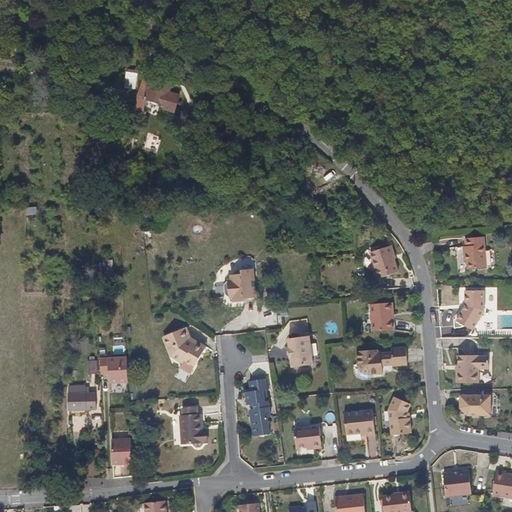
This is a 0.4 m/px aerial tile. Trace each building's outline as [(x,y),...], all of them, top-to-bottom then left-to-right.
[(126,87),(138,88),(140,72),(128,70),(126,87)] [(363,73),(355,71),(354,79),(362,81),(363,73)] [(145,97),(144,98),(164,105),(163,109),(174,113),(180,96),(170,92),(172,86),(152,79),(150,82),(144,79),(138,95),(145,97)] [(292,205),(278,206),(279,215),(293,213),(292,205)] [(467,237),(467,245),(467,251),(464,251),(464,260),(467,260),(467,268),(487,269),(486,238),(467,237)] [(394,250),(375,257),(380,273),(377,273),(381,285),(404,277),(394,250)] [(233,274),(233,279),(229,279),(226,284),(227,294),(231,298),(235,297),(235,302),(247,301),(246,298),(257,297),(254,268),(243,269),(243,273),(233,274)] [(486,311),(485,291),(465,291),(466,307),(457,320),(473,331),(486,311)] [(398,329),(397,318),(397,310),(400,310),(399,302),(375,303),(377,330),(398,329)] [(186,328),(183,329),(188,340),(206,349),(207,346),(191,338),(186,328)] [(188,340),(183,329),(164,338),(172,357),(184,364),(194,369),(206,349),(188,340)] [(290,337),(291,347),(290,348),(292,357),(293,357),(294,367),(315,363),(311,334),(290,337)] [(381,349),(360,350),(361,360),(361,365),(362,369),(363,372),(366,375),(372,380),(386,379),(385,371),(396,370),(397,372),(411,371),(409,347),(395,348),(395,353),(384,353),(384,352),(382,352),(381,349)] [(461,354),(461,364),(461,370),(459,371),(459,382),(482,382),(482,368),(492,368),(492,355),(482,355),(481,353),(461,354)] [(109,382),(129,381),(127,357),(100,358),(101,373),(108,373),(109,382)] [(194,369),(184,364),(182,369),(192,374),(194,369)] [(90,365),(90,376),(99,376),(99,365),(90,365)] [(267,373),(256,375),(253,379),(254,390),(249,391),(250,402),(257,401),(259,416),(254,416),(256,435),(272,432),(270,414),(274,413),(271,398),(268,399),(267,388),(269,388),(267,373)] [(86,387),(68,387),(68,411),(94,411),(94,394),(89,394),(89,389),(86,389),(86,387)] [(493,394),(463,394),(463,407),(471,415),(493,415),(493,394)] [(397,396),(391,409),(394,435),(414,432),(412,417),(410,417),(410,416),(409,412),(413,403),(397,396)] [(185,415),(183,415),(185,444),(195,443),(199,447),(204,447),(206,442),(208,442),(207,430),(205,430),(204,414),(200,414),(200,406),(185,407),(185,415)] [(370,432),(370,434),(379,433),(377,410),(348,413),(350,433),(364,432),(370,432)] [(298,427),(300,447),(310,446),(317,445),(317,448),(326,447),(323,424),(298,427)] [(112,439),(113,464),(132,463),(131,438),(112,439)] [(511,498),(511,474),(506,474),(506,471),(498,470),(493,495),(511,498)] [(473,494),(470,471),(459,472),(460,474),(454,475),(454,472),(444,473),(446,497),(473,494)] [(412,511),(411,491),(402,492),(402,494),(384,495),(386,511),(412,511)] [(346,498),(346,495),(335,497),(336,511),(365,511),(364,496),(346,498)] [(168,511),(167,501),(147,504),(147,511),(168,511)] [(317,511),(316,501),(307,502),(308,507),(302,508),(302,505),(290,506),(290,511),(317,511)] [(260,511),(259,503),(240,505),(240,511),(260,511)]
